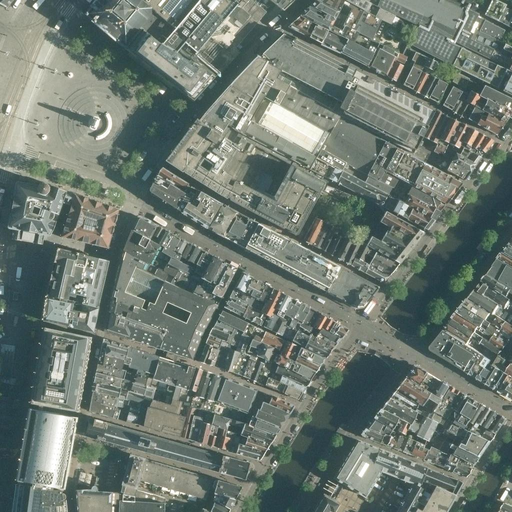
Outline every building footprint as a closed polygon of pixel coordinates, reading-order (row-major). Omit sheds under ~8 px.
[(0,0),(0,5),(6,9),(13,0),(0,0)] [(97,0),(85,15),(126,50),(126,49),(142,30),(151,37),(161,46),(198,0),(97,0)] [(198,0),(161,46),(218,76),(219,75),(228,65),(229,65),(235,58),(234,58),(224,50),(252,17),(248,14),(259,2),(259,1),(258,0),(269,0),(277,6),(283,11),(288,7),(294,0),(198,0)] [(379,44),(390,49),(395,40),(409,47),(410,45),(411,45),(416,35),(344,0),(316,0),(315,1),(309,7),(308,7),(309,8),(308,9),(301,16),(301,15),(300,16),(322,27),(328,30),(338,35),(347,40),(340,53),(367,67),(377,48),(379,44)] [(419,22),(411,19),(372,1),(369,7),(363,4),(364,0),(344,0),(416,35),(421,26),(419,22)] [(415,11),(390,0),(369,0),(372,1),(411,19),(415,11)] [(476,18),(479,13),(482,7),(468,0),(390,0),(415,11),(411,19),(419,22),(421,26),(416,35),(411,45),(424,52),(437,59),(451,66),(460,48),(464,50),(465,47),(488,59),(508,69),(511,70),(511,58),(501,53),(471,38),(480,20),(476,18)] [(468,0),(482,7),(479,13),(485,16),(492,0),(495,0),(503,4),(505,0),(468,0)] [(497,21),(505,5),(503,4),(495,0),(492,0),(485,16),(497,21)] [(503,25),(511,8),(505,5),(497,21),(503,25)] [(511,29),(511,27),(511,8),(503,25),(511,29)] [(315,41),(322,27),(300,16),(299,17),(297,19),(297,18),(294,22),(288,27),(315,41)] [(505,44),(511,47),(511,35),(480,20),(471,38),(501,53),(502,49),(505,44)] [(321,44),(328,30),(322,27),(315,41),(321,44)] [(142,30),(126,49),(127,50),(137,58),(137,57),(148,44),(147,43),(151,37),(142,30)] [(335,43),(338,35),(328,30),(321,44),(329,48),(332,42),(335,43)] [(327,179),(338,157),(395,185),(399,179),(383,170),(396,148),(398,144),(414,153),(422,137),(435,112),(356,70),(348,66),(347,68),(295,41),(296,39),(294,38),(293,38),(282,32),(260,53),(261,53),(257,57),(255,58),(256,58),(250,64),(250,63),(249,64),(250,65),(247,68),(246,68),(245,69),(246,69),(243,72),(243,71),(242,72),(242,73),(240,76),(239,75),(238,76),(239,76),(236,80),(235,79),(234,80),(233,81),(234,82),(231,85),(230,84),(230,85),(229,86),(216,101),(205,113),(203,115),(204,115),(199,121),(198,121),(173,154),(168,161),(167,162),(169,163),(168,163),(182,172),(183,172),(221,196),(226,199),(227,199),(227,198),(229,199),(229,200),(229,201),(230,201),(265,220),(264,223),(262,226),(257,224),(244,249),(283,269),(327,293),(356,309),(363,308),(378,288),(378,287),(339,267),(298,245),(299,242),(302,236),(301,236),(306,227),(311,230),(326,238),(331,226),(315,218),(311,226),(307,224),(304,222),(321,190),(324,192),(327,186),(327,185),(326,184),(311,176),(314,172),(327,179)] [(340,53),(347,40),(338,35),(335,43),(332,42),(329,48),(340,53)] [(137,57),(137,58),(162,78),(181,92),(193,102),(209,84),(214,79),(214,78),(216,76),(217,77),(218,76),(161,46),(151,37),(147,43),(148,44),(137,57)] [(410,51),(409,47),(395,40),(390,49),(399,54),(406,57),(410,51)] [(387,77),(397,58),(399,54),(390,49),(379,44),(377,48),(367,67),(387,77)] [(511,47),(505,44),(502,49),(511,54),(511,56),(511,58),(511,47)] [(511,73),(505,69),(464,50),(460,48),(451,66),(471,76),(497,88),(503,92),(511,96),(511,73)] [(412,90),(423,67),(428,58),(415,52),(411,60),(414,62),(403,85),(412,90)] [(395,82),(407,57),(406,57),(399,54),(397,58),(387,77),(395,82)] [(432,71),(436,63),(428,58),(423,67),(432,71)] [(420,94),(430,76),(432,71),(423,67),(412,90),(420,94)] [(469,79),(450,69),(445,79),(454,83),(463,88),(464,88),(465,87),(469,79)] [(438,80),(430,76),(420,94),(428,99),(438,80)] [(437,103),(441,96),(446,99),(442,106),(451,110),(463,88),(454,83),(447,96),(442,94),(447,85),(438,80),(428,99),(437,103)] [(505,123),(511,112),(511,100),(483,86),(478,96),(470,91),(464,103),(470,106),(482,112),(483,112),(487,114),(505,123)] [(457,114),(464,103),(470,91),(471,90),(465,87),(464,88),(463,88),(451,110),(457,114)] [(464,118),(470,106),(464,103),(457,114),(464,118)] [(480,118),(482,112),(470,106),(464,118),(476,125),(480,118)] [(108,114),(107,112),(103,116),(104,117),(105,118),(106,119),(106,121),(107,122),(107,124),(107,125),(106,127),(106,128),(105,129),(104,131),(103,132),(102,133),(101,134),(100,134),(98,135),(97,135),(95,135),(96,140),(98,140),(100,140),(102,139),(104,138),(105,137),(107,135),(108,134),(109,132),(110,130),(111,128),(111,126),(112,124),(112,122),(111,119),(110,117),(110,116),(108,114)] [(443,155),(448,148),(460,124),(435,112),(422,137),(438,144),(434,151),(443,155)] [(496,135),(505,123),(487,114),(484,121),(480,118),(476,125),(496,135)] [(97,125),(98,121),(99,122),(100,119),(94,117),(93,119),(94,120),(93,123),(91,126),(90,128),(96,130),(97,128),(96,128),(97,125)] [(460,146),(462,142),(469,128),(460,124),(448,148),(457,152),(460,146)] [(484,153),(492,141),(491,140),(469,128),(462,142),(465,144),(464,147),(469,149),(468,151),(477,155),(479,150),(484,153)] [(476,163),(480,157),(477,155),(468,151),(460,146),(457,152),(448,148),(443,155),(434,151),(433,153),(419,145),(415,153),(434,163),(464,180),(470,171),(475,164),(476,164),(476,163)] [(461,183),(432,167),(396,148),(383,170),(399,179),(445,204),(461,183)] [(391,197),(395,189),(393,188),(395,185),(338,157),(327,179),(357,195),(388,209),(425,230),(432,220),(439,212),(414,198),(409,196),(404,205),(391,197)] [(187,184),(180,180),(173,175),(162,168),(157,176),(171,185),(192,198),(197,190),(187,184)] [(54,227),(62,203),(67,204),(71,206),(64,227),(65,227),(81,231),(90,200),(70,193),(25,178),(25,179),(21,178),(21,177),(20,176),(17,183),(16,182),(14,197),(12,196),(11,202),(12,202),(12,203),(13,203),(12,208),(11,208),(11,209),(10,208),(9,214),(10,214),(8,228),(9,229),(9,227),(11,228),(11,229),(13,229),(12,239),(42,245),(43,240),(46,240),(48,236),(49,236),(54,227)] [(171,185),(157,176),(153,184),(167,192),(171,185)] [(167,192),(153,184),(150,190),(150,192),(162,200),(167,192)] [(200,203),(192,198),(171,185),(167,192),(162,200),(181,212),(186,204),(195,210),(200,203)] [(206,228),(220,204),(204,195),(197,190),(192,198),(200,203),(195,210),(186,204),(181,212),(206,228)] [(444,206),(418,191),(414,198),(439,212),(444,206)] [(93,245),(104,205),(90,200),(81,231),(65,227),(62,235),(61,237),(93,245)] [(224,238),(237,213),(220,204),(206,228),(224,238)] [(107,248),(114,226),(118,210),(104,205),(93,245),(99,246),(107,248)] [(398,263),(423,233),(422,232),(386,212),(379,225),(382,227),(374,239),(371,237),(366,245),(362,243),(361,245),(398,263)] [(244,249),(257,224),(248,219),(237,213),(224,238),(244,249)] [(132,230),(132,231),(157,244),(161,237),(153,233),(157,226),(140,217),(140,218),(138,219),(137,218),(137,219),(135,224),(133,228),(133,229),(132,230)] [(355,258),(361,245),(345,238),(344,239),(337,235),(339,230),(331,225),(331,226),(326,238),(320,249),(327,253),(335,257),(351,266),(355,258)] [(157,226),(153,233),(161,237),(165,230),(157,226)] [(320,249),(326,238),(311,230),(306,227),(301,236),(305,238),(303,240),(313,245),(320,249)] [(161,237),(157,244),(164,248),(171,234),(165,230),(161,237)] [(120,259),(120,260),(167,279),(170,272),(177,276),(180,268),(168,262),(173,252),(180,256),(182,253),(174,249),(180,239),(179,238),(179,239),(172,235),(171,234),(164,248),(157,244),(132,231),(130,234),(123,251),(120,259)] [(180,239),(174,249),(182,253),(187,243),(180,239)] [(182,253),(180,256),(187,259),(194,246),(187,243),(182,253)] [(398,263),(361,245),(355,258),(363,262),(367,255),(374,258),(370,266),(388,275),(389,275),(398,263)] [(511,245),(510,245),(499,259),(499,260),(511,267),(511,245)] [(194,246),(187,259),(194,263),(201,250),(194,246)] [(47,294),(46,296),(98,308),(109,261),(57,249),(57,251),(55,261),(54,261),(54,262),(55,263),(53,271),(52,271),(51,273),(52,273),(52,274),(52,275),(53,275),(53,276),(54,276),(54,277),(53,281),(52,282),(51,282),(50,283),(50,284),(49,284),(49,285),(47,294)] [(173,252),(168,262),(180,268),(184,270),(178,285),(192,292),(211,256),(211,255),(211,256),(203,251),(201,250),(194,263),(187,259),(180,256),(173,252)] [(211,256),(192,292),(202,297),(207,288),(221,261),(212,256),(211,256)] [(370,266),(363,262),(355,258),(351,266),(365,273),(381,281),(381,282),(382,282),(384,281),(385,281),(384,281),(388,276),(388,275),(370,266)] [(160,350),(174,354),(177,355),(192,360),(202,333),(218,305),(202,297),(192,292),(178,285),(174,283),(167,280),(120,260),(113,288),(108,312),(165,334),(160,350)] [(511,267),(499,260),(488,274),(511,288),(511,267)] [(221,261),(207,288),(212,291),(217,282),(219,283),(228,265),(222,262),(222,261),(221,261)] [(207,288),(202,297),(218,305),(224,293),(226,288),(232,277),(236,269),(235,268),(228,265),(219,283),(217,282),(212,291),(207,288)] [(229,298),(224,308),(242,317),(248,306),(255,309),(258,302),(256,301),(258,298),(259,298),(266,285),(252,278),(242,273),(235,287),(233,291),(229,298)] [(511,288),(488,274),(486,273),(485,275),(487,277),(483,282),(509,298),(511,293),(511,288)] [(511,299),(509,298),(483,282),(476,290),(511,311),(511,299)] [(248,306),(242,317),(251,321),(255,313),(257,314),(259,311),(261,312),(273,289),(266,285),(259,298),(258,298),(256,301),(258,302),(255,309),(248,306)] [(255,313),(251,321),(271,331),(278,316),(276,315),(273,313),(274,311),(277,313),(279,308),(276,307),(283,294),(273,289),(261,312),(259,311),(257,314),(255,313)] [(511,311),(476,290),(469,299),(501,319),(504,314),(506,316),(503,320),(507,322),(511,325),(511,313),(511,315),(509,314),(511,311)] [(277,313),(276,315),(278,316),(282,318),(291,299),(283,294),(276,307),(279,308),(277,313)] [(43,321),(68,326),(72,327),(93,332),(98,308),(46,296),(42,320),(43,320),(43,321)] [(278,316),(271,331),(277,334),(282,336),(292,317),(293,318),(300,303),(292,299),(291,299),(282,318),(278,316)] [(501,319),(469,299),(464,306),(501,331),(507,322),(503,320),(501,319)] [(292,317),(282,336),(292,341),(298,330),(309,308),(300,303),(293,318),(292,317)] [(501,331),(464,306),(458,313),(507,343),(511,338),(501,331)] [(309,308),(298,330),(304,333),(315,311),(309,308)] [(212,328),(209,335),(223,341),(237,347),(243,334),(249,324),(222,311),(217,320),(212,328)] [(315,311),(304,333),(309,336),(312,331),(314,327),(321,314),(315,311)] [(108,312),(104,332),(130,340),(154,347),(154,348),(160,350),(165,334),(108,312)] [(507,343),(458,313),(454,319),(487,340),(488,337),(491,337),(494,338),(492,340),(489,341),(503,349),(504,347),(507,343)] [(321,314),(314,327),(320,331),(327,318),(326,317),(326,318),(321,314)] [(328,331),(333,321),(327,318),(320,331),(314,327),(312,331),(337,343),(340,339),(341,337),(335,334),(328,331)] [(487,340),(454,319),(450,325),(474,340),(479,343),(489,349),(499,355),(503,349),(489,341),(487,340)] [(333,321),(328,331),(335,334),(340,325),(333,321)] [(511,325),(507,322),(501,331),(511,338),(511,325)] [(254,331),(256,327),(249,324),(243,334),(251,338),(254,331)] [(340,325),(335,334),(341,337),(342,336),(344,334),(344,333),(346,331),(346,330),(348,329),(346,328),(345,328),(343,326),(341,325),(340,325)] [(474,340),(450,325),(445,331),(470,346),(474,340)] [(257,332),(254,339),(262,342),(262,341),(274,347),(283,351),(287,342),(276,336),(256,327),(254,331),(257,332)] [(39,346),(29,404),(78,412),(91,338),(91,337),(43,328),(39,346)] [(331,350),(308,338),(309,336),(304,333),(298,330),(292,341),(326,357),(331,350)] [(309,336),(308,338),(331,350),(334,346),(334,347),(337,343),(312,331),(309,336)] [(494,361),(470,346),(445,331),(432,346),(433,346),(433,350),(433,351),(466,371),(472,361),(481,366),(488,370),(491,365),(494,361)] [(242,376),(251,357),(250,356),(244,353),(245,351),(247,348),(251,338),(243,334),(237,347),(223,341),(220,349),(214,366),(223,369),(233,373),(242,376)] [(209,335),(205,344),(212,346),(220,349),(223,341),(209,335)] [(154,380),(159,357),(129,347),(103,339),(100,353),(98,363),(134,374),(135,370),(143,373),(142,377),(149,379),(154,380)] [(247,348),(245,351),(251,354),(260,358),(266,360),(276,365),(278,361),(269,357),(274,347),(262,341),(262,342),(254,339),(249,349),(247,348)] [(278,361),(276,365),(310,380),(315,373),(294,363),(291,362),(289,361),(296,346),(287,342),(283,351),(278,361)] [(205,344),(199,362),(206,364),(212,346),(205,344)] [(214,366),(220,349),(212,346),(206,364),(214,366)] [(296,346),(289,361),(291,362),(293,358),(296,359),(294,363),(315,373),(319,366),(298,356),(302,349),(296,346)] [(511,351),(504,347),(503,349),(499,355),(507,360),(510,355),(511,356),(511,360),(511,363),(511,351)] [(385,353),(376,348),(374,352),(383,357),(385,353)] [(302,349),(298,356),(319,366),(320,366),(320,365),(321,364),(321,363),(324,360),(324,359),(302,349)] [(250,379),(260,358),(251,354),(250,356),(251,357),(242,376),(250,379)] [(511,363),(507,360),(499,355),(494,361),(491,365),(510,376),(511,376),(511,363)] [(195,368),(175,362),(172,361),(159,357),(154,380),(170,385),(183,389),(179,403),(185,405),(188,405),(193,407),(195,397),(188,395),(195,368)] [(260,358),(250,379),(256,382),(262,368),(266,360),(260,358)] [(266,360),(262,368),(269,371),(271,372),(275,374),(281,376),(306,387),(310,380),(276,365),(266,360)] [(475,376),(481,366),(472,361),(466,371),(475,376)] [(98,363),(96,373),(147,386),(149,379),(142,377),(134,374),(98,363)] [(500,391),(510,376),(491,365),(488,370),(481,366),(475,376),(500,391)] [(423,380),(427,373),(417,367),(417,368),(414,368),(413,368),(405,378),(425,390),(428,385),(424,383),(423,380)] [(195,368),(188,395),(195,397),(203,371),(195,368)] [(262,368),(256,382),(263,385),(269,371),(262,368)] [(195,397),(193,407),(198,408),(202,409),(212,373),(203,371),(195,397)] [(271,372),(268,378),(302,393),(302,392),(303,389),(304,390),(304,389),(305,387),(306,387),(281,376),(280,378),(274,376),(275,374),(271,372)] [(96,373),(94,382),(95,382),(144,394),(147,386),(96,373)] [(212,373),(202,409),(206,410),(212,412),(222,377),(212,373)] [(433,395),(440,382),(427,373),(423,380),(424,383),(428,385),(425,390),(433,395)] [(511,376),(510,376),(500,391),(511,398),(511,376)] [(222,377),(212,412),(215,413),(229,417),(275,435),(278,431),(280,427),(289,414),(268,405),(272,396),(254,389),(247,386),(238,383),(222,377)] [(268,378),(264,386),(297,400),(302,393),(268,378)] [(421,405),(426,398),(436,404),(432,411),(433,412),(445,419),(448,414),(451,409),(453,407),(441,400),(433,395),(425,390),(405,378),(396,390),(419,403),(421,405)] [(441,400),(449,386),(441,381),(441,382),(440,382),(433,395),(441,400)] [(95,382),(93,392),(140,404),(149,406),(153,407),(155,400),(156,396),(157,391),(158,389),(147,386),(144,394),(95,382)] [(183,414),(184,408),(185,405),(179,403),(183,389),(170,385),(170,387),(165,403),(155,400),(153,407),(149,406),(143,426),(180,437),(186,415),(183,414)] [(453,407),(460,393),(459,392),(449,386),(441,400),(453,407)] [(435,434),(432,433),(437,425),(441,427),(441,426),(445,419),(433,412),(430,417),(424,413),(423,414),(415,410),(419,403),(396,390),(389,398),(384,406),(382,404),(379,408),(381,410),(409,424),(406,432),(409,434),(417,437),(427,441),(425,445),(428,446),(438,450),(442,440),(434,436),(435,434)] [(134,424),(140,404),(93,392),(91,402),(120,410),(117,419),(134,424)] [(458,413),(468,398),(460,393),(453,407),(451,409),(455,411),(458,413)] [(272,396),(268,405),(289,414),(293,406),(288,403),(272,396)] [(462,428),(478,404),(468,397),(468,398),(458,413),(455,411),(450,416),(448,414),(445,419),(441,426),(447,429),(443,433),(446,435),(448,432),(457,436),(462,428)] [(91,402),(89,411),(117,419),(120,410),(91,402)] [(143,426),(149,406),(140,404),(134,424),(143,426)] [(471,426),(484,407),(478,404),(462,428),(468,431),(471,426)] [(186,415),(180,437),(188,439),(198,408),(193,407),(188,405),(187,408),(184,408),(183,414),(186,415)] [(479,426),(490,410),(484,407),(471,426),(474,428),(476,425),(479,426)] [(64,490),(70,458),(70,457),(70,456),(70,455),(71,455),(71,454),(71,453),(71,452),(71,451),(71,450),(71,449),(72,449),(77,417),(28,408),(22,440),(23,441),(23,442),(22,442),(22,443),(22,444),(22,445),(22,446),(22,447),(22,448),(21,449),(15,481),(18,481),(17,484),(39,488),(39,490),(64,490)] [(198,408),(188,439),(197,442),(206,410),(202,409),(198,408)] [(409,424),(381,410),(379,408),(376,411),(379,413),(374,419),(406,432),(409,424)] [(206,410),(197,442),(206,445),(212,423),(215,413),(212,412),(206,410)] [(485,429),(495,414),(490,410),(479,426),(477,430),(474,428),(471,426),(468,431),(478,436),(480,433),(482,434),(485,429)] [(215,413),(212,423),(222,426),(229,429),(231,424),(237,426),(235,431),(242,434),(269,445),(271,441),(272,440),(274,442),(277,436),(275,435),(229,417),(215,413)] [(500,424),(504,419),(501,417),(501,418),(500,416),(497,415),(498,415),(497,415),(496,414),(495,414),(485,429),(494,434),(496,435),(497,433),(495,432),(499,427),(500,428),(502,426),(500,425),(500,424)] [(250,463),(166,440),(90,418),(88,419),(87,421),(89,422),(85,436),(245,480),(246,477),(245,477),(246,475),(248,468),(249,466),(250,463)] [(406,432),(374,419),(366,429),(389,437),(394,439),(397,432),(399,433),(404,435),(406,432)] [(212,423),(206,445),(216,447),(222,426),(212,423)] [(222,426),(216,447),(227,451),(233,431),(229,429),(222,426)] [(478,457),(489,441),(478,436),(468,431),(462,428),(457,436),(448,432),(446,435),(442,440),(478,457)] [(389,437),(366,429),(361,435),(386,445),(389,437)] [(489,441),(494,434),(485,429),(482,434),(480,433),(478,436),(489,441)] [(233,431),(227,451),(231,451),(233,452),(236,453),(244,455),(258,459),(259,460),(260,458),(264,451),(239,442),(242,434),(235,431),(233,431)] [(393,447),(397,438),(399,433),(397,432),(394,439),(389,437),(386,445),(393,447)] [(269,445),(242,434),(239,442),(264,451),(266,449),(268,451),(271,446),(269,445)] [(411,454),(417,437),(409,434),(406,440),(402,451),(411,454)] [(427,450),(428,446),(425,445),(427,441),(417,437),(411,454),(420,458),(424,448),(427,450)] [(402,451),(406,440),(397,438),(393,447),(402,451)] [(478,457),(442,440),(438,450),(428,446),(427,450),(423,460),(443,467),(452,471),(457,458),(473,464),(478,457)] [(381,456),(382,454),(379,453),(378,453),(356,444),(333,483),(336,485),(333,490),(328,500),(333,503),(338,494),(342,488),(366,502),(380,476),(383,471),(373,467),(378,455),(381,456)] [(421,486),(427,472),(398,459),(397,460),(382,454),(381,456),(378,455),(373,467),(383,471),(380,476),(385,478),(386,477),(412,487),(419,491),(421,486)] [(164,511),(164,506),(166,497),(205,506),(205,510),(209,511),(210,511),(213,501),(214,494),(235,499),(241,487),(130,455),(120,492),(118,492),(117,490),(112,492),(98,491),(98,490),(98,489),(98,488),(98,487),(97,487),(96,486),(95,486),(94,486),(93,486),(92,487),(91,488),(91,489),(75,490),(76,490),(75,490),(76,511),(164,511)] [(465,477),(473,464),(457,458),(452,471),(465,477)] [(463,485),(427,472),(421,486),(455,500),(463,485)] [(67,511),(66,500),(65,491),(64,491),(64,490),(39,490),(39,488),(17,484),(16,484),(15,484),(12,511),(67,511)] [(424,493),(414,511),(448,511),(455,500),(421,486),(419,491),(424,493)] [(419,491),(412,487),(397,511),(414,511),(424,493),(419,491)] [(229,509),(235,499),(214,494),(213,501),(218,503),(229,509)] [(336,511),(340,507),(333,503),(328,500),(324,497),(315,511),(336,511)] [(227,511),(229,509),(218,503),(213,501),(210,511),(227,511)]
